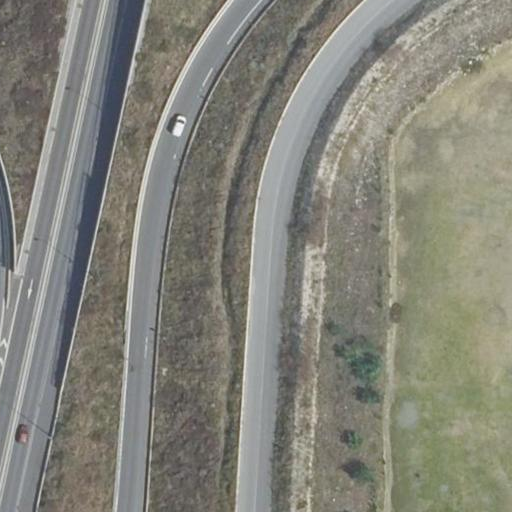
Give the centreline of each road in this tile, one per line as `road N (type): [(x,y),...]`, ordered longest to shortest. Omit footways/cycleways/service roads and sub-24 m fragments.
road 1 (unclassified): [(254,511),(273,215),(289,145),(316,89),(389,0)]
road 2 (trunk): [(126,511),(145,265),(169,135),(200,66),(247,0)]
road 3 (unclassified): [(6,511),(117,0)]
road 4 (unclassified): [(92,0),(0,428)]
